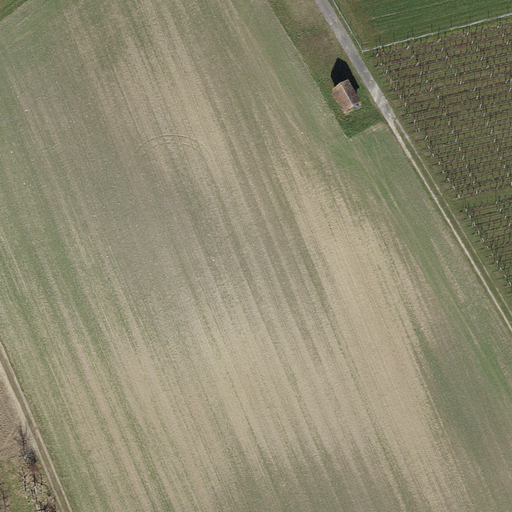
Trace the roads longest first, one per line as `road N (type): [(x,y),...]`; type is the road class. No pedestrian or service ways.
road 1 (track): [(511,322),(323,0)]
road 2 (track): [(0,352),(67,511)]
